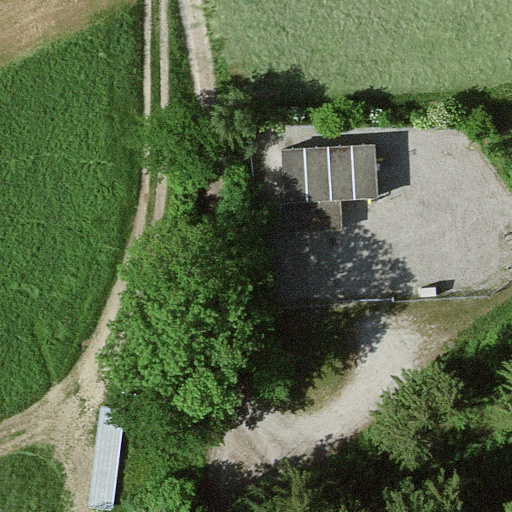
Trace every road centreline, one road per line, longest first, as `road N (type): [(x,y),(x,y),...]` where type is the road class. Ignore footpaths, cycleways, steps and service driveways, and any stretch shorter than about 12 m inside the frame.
road 1 (track): [(376,276),(366,363),(338,407),(287,424),(222,401),(206,114),(191,0)]
road 2 (track): [(148,0),(149,228),(127,332),(56,425),(0,472)]
road 3 (track): [(389,511),(386,504),(318,484),(210,477)]
